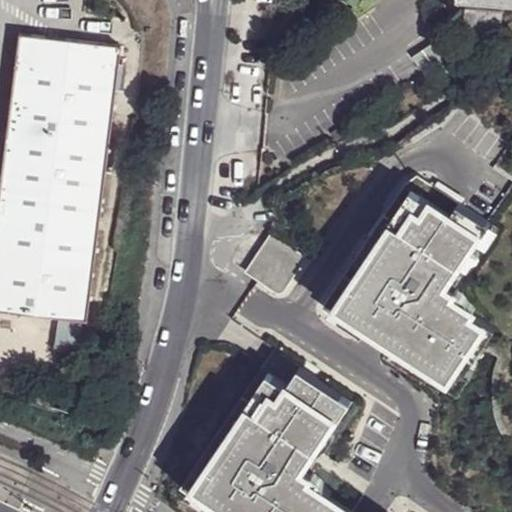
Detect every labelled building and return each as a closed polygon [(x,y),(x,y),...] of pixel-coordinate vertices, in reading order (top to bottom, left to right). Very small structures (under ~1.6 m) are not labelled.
[(18,30),(0,172),(0,306),(84,316),(117,42),(18,30)] [(409,182),(324,305),(451,392),(469,368),(474,370),(487,350),(484,347),(497,326),(452,296),(454,290),(458,292),(500,227),(419,174),(409,182)] [(280,300),(307,259),(270,235),(245,272),(280,300)] [(60,319),(54,351),(78,356),(84,323),(60,319)] [(275,347),(179,487),(216,511),(395,511),(340,476),(347,466),(328,452),(359,403),(318,376),(323,369),(307,358),(303,365),(275,347)]
